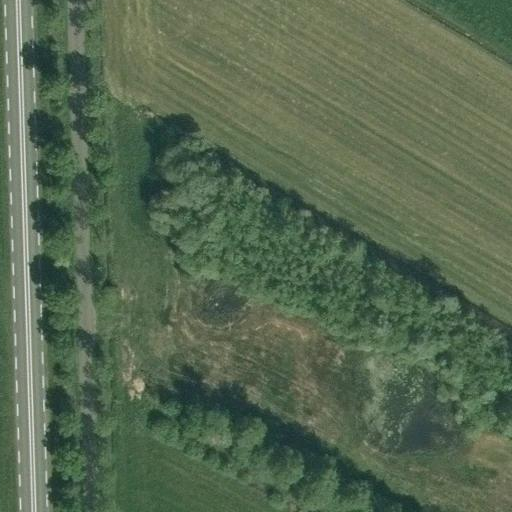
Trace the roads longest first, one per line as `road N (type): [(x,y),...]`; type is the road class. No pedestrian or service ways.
road 1 (primary): [(29,511),(13,0)]
road 2 (unclassified): [(100,511),(85,0)]
